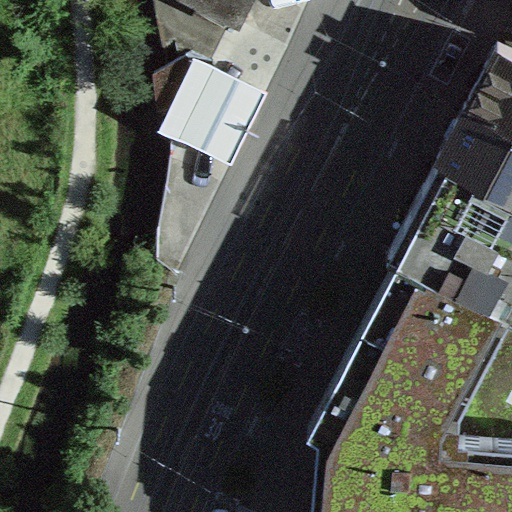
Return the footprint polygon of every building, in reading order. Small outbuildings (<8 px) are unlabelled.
[(204,0),(237,17),(245,0),(204,0)] [(511,48),(497,40),(494,46),(468,95),(511,118),(511,48)] [(190,62),(187,50),(154,67),(158,104),(171,99),(200,92),(190,62)] [(267,87),(195,51),(190,62),(171,99),(160,122),(232,157),(267,87)] [(443,144),(438,152),(511,188),(511,118),(468,95),(443,144)] [(415,199),(382,266),(399,274),(502,325),(511,329),(511,188),(438,152),(415,199)] [(502,325),(399,274),(387,302),(375,295),(359,326),(342,358),(354,364),(342,388),(457,434),(459,406),(502,325)] [(511,511),(511,438),(457,434),(342,388),(321,427),(318,427),(311,511),(511,511)]
